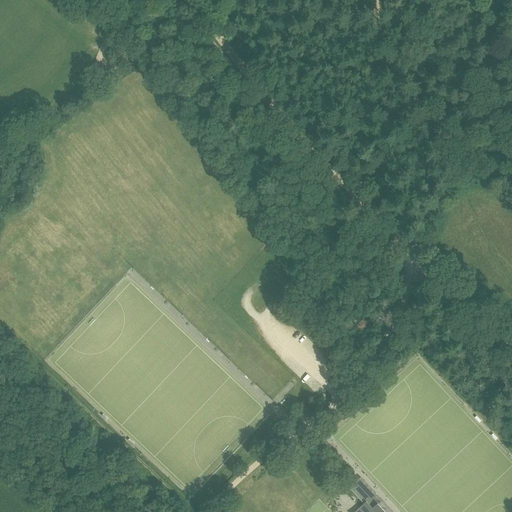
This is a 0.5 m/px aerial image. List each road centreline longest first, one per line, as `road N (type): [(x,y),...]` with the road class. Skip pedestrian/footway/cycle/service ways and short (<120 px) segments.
road 1 (track): [(187,0),(305,146),(410,251)]
road 2 (track): [(417,258),(359,381),(210,511)]
road 3 (track): [(0,336),(186,511)]
road 4 (unknown): [(353,207),(273,311),(287,341),(347,393)]
road 5 (track): [(118,0),(105,40),(53,109),(0,160)]
